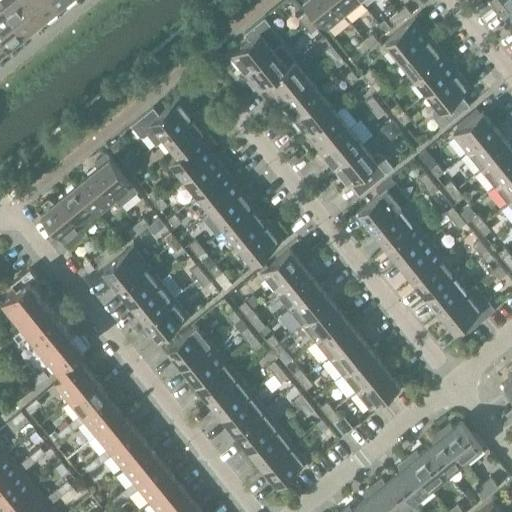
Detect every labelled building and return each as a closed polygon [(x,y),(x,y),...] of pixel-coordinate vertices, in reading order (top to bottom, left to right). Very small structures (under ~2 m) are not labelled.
[(0,0),(26,33),(31,29),(33,32),(45,22),(27,0),(0,0)] [(21,37),(26,33),(0,0),(0,35),(12,50),(24,40),(21,37)] [(55,10),(60,6),(54,0),(27,0),(45,22),(57,13),(55,10)] [(304,0),(327,28),(345,14),(333,0),(304,0)] [(362,0),(361,0),(333,0),(345,14),(362,0)] [(503,2),(496,8),(502,16),(509,10),(503,2)] [(406,5),(398,11),(404,18),(412,11),(406,5)] [(305,23),(311,18),(305,10),(298,15),(305,23)] [(404,18),(398,11),(390,17),(396,24),(404,18)] [(250,39),(231,54),(245,72),(274,48),(285,40),(265,15),(244,32),(250,39)] [(415,16),(386,40),(400,57),(429,34),(415,16)] [(311,18),(305,23),(311,31),(318,26),(311,18)] [(364,38),(370,45),(378,38),(372,32),(364,38)] [(429,34),(400,57),(413,74),(443,51),(429,34)] [(0,59),(12,50),(0,35),(0,59)] [(370,45),(364,38),(356,45),(362,51),(370,45)] [(332,57),(339,51),(332,43),(325,49),(332,57)] [(288,65),(287,64),(274,48),(245,72),(259,89),(267,83),(266,83),(288,65)] [(339,51),(332,57),(338,65),(345,59),(339,51)] [(443,51),(413,74),(427,91),(456,67),(443,51)] [(280,99),(309,76),(295,58),(287,64),(288,65),(266,83),(267,83),(280,99)] [(457,67),(427,91),(437,103),(433,106),(432,114),(443,126),(470,104),(461,93),(471,85),(457,67)] [(359,76),(352,68),(345,74),(352,82),(359,76)] [(370,81),(377,76),(371,68),(364,73),(370,81)] [(293,116),(323,92),(309,76),(280,99),(293,116)] [(384,84),(377,76),(370,81),(377,89),(384,84)] [(307,133),(336,109),(323,92),(293,116),(307,133)] [(373,107),(379,102),(373,94),(366,99),(373,107)] [(180,96),(159,112),(154,105),(132,123),(141,134),(145,135),(148,132),(157,143),(165,137),(194,113),(180,96)] [(397,115),(404,109),(398,101),(391,107),(397,115)] [(379,102),(373,107),(379,115),(386,110),(379,102)] [(320,150),(350,126),(336,109),(307,133),(320,150)] [(411,117),(404,109),(397,115),(404,123),(411,117)] [(468,151),(497,127),(483,109),(454,133),(468,151)] [(200,136),(201,137),(208,131),(194,113),(165,137),(178,153),(178,154),(200,136)] [(381,128),(388,137),(391,137),(401,130),(393,119),(381,128)] [(334,166),(363,143),(350,126),(320,150),(334,166)] [(481,167),(511,144),(497,127),(468,151),(481,167)] [(184,176),(214,153),(201,137),(200,136),(178,154),(178,153),(170,159),(184,176)] [(377,152),(373,155),(363,143),(334,166),(348,184),(351,182),(360,193),(394,166),(383,152),(377,152)] [(495,184),(511,170),(511,145),(511,144),(481,167),(495,184)] [(419,153),(431,167),(437,175),(444,170),(437,162),(438,161),(426,147),(419,153)] [(98,165),(93,169),(117,199),(116,199),(120,204),(138,190),(106,150),(96,159),(96,163),(98,165)] [(128,166),(135,161),(128,153),(122,158),(128,166)] [(198,193),(227,169),(214,153),(184,176),(198,193)] [(141,169),(135,161),(128,166),(134,175),(141,169)] [(93,169),(76,183),(100,212),(116,199),(117,199),(93,169)] [(212,210),(241,186),(227,169),(198,193),(212,210)] [(509,201),(511,198),(511,170),(495,184),(509,201)] [(426,185),(432,179),(426,171),(419,177),(426,185)] [(373,228),(402,204),(410,197),(392,175),(377,188),(380,192),(359,210),(373,228)] [(432,179),(426,185),(432,193),(439,187),(432,179)] [(451,192),(458,187),(451,179),(444,184),(451,192)] [(100,212),(76,183),(59,196),(83,226),(100,212)] [(210,209),(202,215),(216,233),(225,226),(225,227),(255,203),(241,186),(212,210),(210,209)] [(155,200),(162,195),(155,187),(149,192),(155,200)] [(464,195),(458,187),(451,192),(457,200),(464,195)] [(168,203),(162,195),(155,200),(162,208),(168,203)] [(82,226),(83,226),(59,196),(53,201),(49,197),(38,206),(70,246),(87,232),(82,226)] [(239,244),(268,220),(255,203),(225,227),(239,244)] [(386,244),(416,221),(402,204),(373,228),(386,244)] [(460,213),(466,221),(477,212),(470,204),(460,213)] [(453,218),(460,213),(453,205),(446,210),(453,218)] [(169,217),(176,225),(182,220),(176,212),(169,217)] [(478,226),(485,220),(478,212),(471,218),(478,226)] [(460,213),(453,218),(459,226),(466,221),(460,213)] [(144,216),(136,223),(142,230),(150,223),(144,216)] [(148,225),(154,232),(164,223),(159,217),(148,225)] [(268,220),(239,244),(253,261),(282,237),(268,220)] [(491,228),(485,220),(478,226),(484,234),(491,228)] [(400,261),(429,237),(416,221),(386,244),(400,261)] [(142,230),(136,223),(128,229),(134,236),(142,230)] [(170,243),(177,238),(171,230),(164,235),(170,243)] [(196,250),(203,245),(196,237),(189,242),(196,250)] [(429,237),(400,261),(413,278),(443,254),(429,237)] [(177,238),(170,243),(177,251),(184,246),(177,238)] [(480,252),(487,246),(480,238),(474,244),(480,252)] [(111,243),(103,250),(108,257),(116,250),(111,243)] [(133,244),(104,268),(118,286),(147,262),(133,244)] [(203,245),(196,250),(209,267),(216,262),(203,245)] [(487,246),(480,252),(487,260),(493,254),(487,246)] [(505,259),(511,253),(506,246),(499,251),(505,259)] [(290,247),(261,271),(275,289),(305,265),(290,247)] [(108,257),(103,250),(95,256),(100,263),(108,257)] [(443,254),(413,278),(427,295),(456,271),(443,254)] [(147,262),(118,286),(132,302),(161,278),(147,262)] [(209,267),(216,275),(223,270),(216,262),(209,267)] [(204,271),(198,263),(191,269),(197,277),(204,271)] [(507,271),(500,263),(494,269),(500,277),(507,271)] [(305,265),(275,289),(289,305),(318,282),(305,265)] [(14,333),(21,341),(57,312),(33,282),(39,277),(31,267),(12,282),(17,288),(2,300),(23,326),(14,333)] [(204,271),(197,277),(204,285),(211,279),(204,271)] [(456,271),(427,295),(441,311),(470,288),(456,271)] [(161,278),(132,302),(145,319),(175,295),(161,278)] [(318,282),(289,305),(302,322),(332,298),(318,282)] [(470,288),(441,311),(455,330),(464,322),(471,329),(496,307),(476,283),(470,288)] [(175,295),(145,319),(159,337),(189,313),(175,295)] [(332,298),(302,322),(316,339),(345,315),(332,298)] [(246,313),(252,307),(246,299),(239,305),(246,313)] [(259,315),(252,307),(246,313),(252,321),(259,315)] [(241,316),(234,308),(227,314),(234,322),(241,316)] [(57,312),(21,341),(27,348),(35,341),(63,375),(82,360),(76,353),(91,341),(83,332),(77,337),(57,312)] [(345,315),(316,339),(330,356),(359,332),(345,315)] [(182,364),(211,340),(197,323),(168,347),(182,364)] [(248,339),(254,333),(248,325),(241,331),(248,339)] [(359,332),(330,356),(343,372),(372,349),(359,332)] [(254,333),(248,339),(254,347),(261,341),(254,333)] [(273,333),(266,338),(273,346),(280,341),(273,333)] [(211,340),(182,364),(195,381),(225,357),(211,340)] [(286,349),(280,341),(273,346),(279,354),(286,349)] [(372,349),(343,372),(357,389),(386,365),(372,349)] [(225,357),(195,381),(209,398),(238,374),(225,357)] [(275,372),(282,367),(275,359),(268,364),(275,372)] [(96,378),(82,360),(63,375),(55,382),(69,400),(96,378)] [(386,365),(357,389),(371,407),(400,383),(386,365)] [(300,380),(307,374),(300,366),(293,372),(300,380)] [(282,367),(275,372),(281,380),(288,375),(282,367)] [(43,370),(32,379),(37,385),(48,376),(43,370)] [(238,374),(209,398),(222,415),(252,391),(238,374)] [(313,382),(307,374),(300,380),(306,388),(313,382)] [(82,417),(110,394),(96,378),(69,400),(80,413),(69,422),(74,428),(85,419),(82,417)] [(252,391),(222,415),(236,431),(265,408),(252,391)] [(302,406),(309,400),(302,392),(295,398),(302,406)] [(123,411),(110,394),(82,417),(85,419),(96,433),(123,411)] [(26,406),(30,412),(42,402),(37,397),(26,406)] [(309,400),(302,406),(308,414),(315,408),(309,400)] [(327,413),(334,408),(327,400),(321,405),(327,413)] [(265,408),(236,431),(250,448),(279,424),(265,408)] [(340,416),(334,408),(327,413),(333,421),(340,416)] [(10,418),(15,424),(26,415),(22,409),(10,418)] [(137,428),(123,411),(96,433),(107,447),(96,456),(101,462),(112,453),(110,450),(137,428)] [(329,425),(322,417),(315,423),(322,431),(329,425)] [(441,429),(465,459),(483,444),(462,419),(454,425),(451,421),(441,429)] [(74,428),(69,422),(58,432),(62,438),(74,428)] [(279,424),(250,448),(263,465),(293,441),(279,424)] [(48,434),(53,439),(59,434),(54,428),(48,434)] [(150,445),(137,428),(110,450),(112,453),(123,467),(150,445)] [(427,447),(448,472),(465,459),(441,429),(431,437),(434,441),(427,447)] [(64,440),(59,434),(53,439),(57,445),(64,440)] [(0,440),(0,455),(7,450),(13,445),(10,441),(4,446),(0,440)] [(293,441),(263,465),(277,482),(307,459),(293,441)] [(30,455),(34,461),(46,451),(41,445),(30,455)] [(164,462),(150,445),(123,467),(134,481),(123,490),(128,496),(139,487),(137,484),(164,462)] [(407,456),(431,486),(448,472),(427,447),(420,452),(417,448),(407,456)] [(7,450),(0,455),(0,483),(21,467),(19,464),(7,450)] [(21,467),(0,483),(0,496),(7,505),(34,483),(23,470),(34,461),(30,455),(19,464),(21,467)] [(101,462),(96,456),(85,465),(89,471),(101,462)] [(394,474),(414,500),(431,486),(407,456),(398,464),(401,468),(394,474)] [(178,479),(164,462),(137,484),(139,487),(150,501),(178,479)] [(373,484),(396,511),(399,511),(414,500),(394,474),(386,480),(383,476),(373,484)] [(484,482),(491,491),(499,484),(492,476),(484,482)] [(57,488),(62,494),(73,485),(68,479),(57,488)] [(170,511),(191,495),(178,479),(150,501),(159,511),(170,511)] [(491,491),(484,482),(476,489),(483,497),(491,491)] [(34,483),(7,505),(12,511),(33,511),(48,500),(46,497),(34,483)] [(360,501),(368,511),(396,511),(373,484),(364,492),(367,496),(360,501)] [(48,500),(33,511),(57,511),(51,503),(62,494),(57,488),(46,497),(48,500)] [(128,496),(123,490),(112,499),(117,505),(128,496)] [(204,511),(191,495),(170,511),(204,511)] [(503,511),(494,499),(478,511),(503,511)] [(368,511),(360,501),(353,507),(350,503),(340,511),(368,511)] [(450,509),(452,511),(464,511),(465,511),(458,503),(450,509)]
